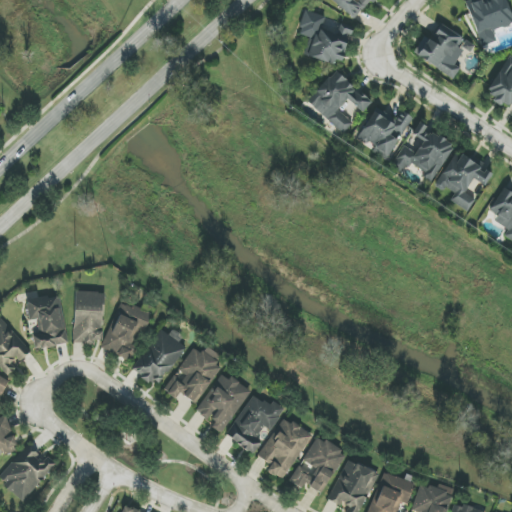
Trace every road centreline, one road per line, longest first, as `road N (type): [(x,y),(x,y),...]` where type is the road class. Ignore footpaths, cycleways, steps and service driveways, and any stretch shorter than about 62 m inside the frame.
road 1 (residential): [(280,511),(96,375),(64,371),(38,393),(47,424),(111,473),(213,511)]
road 2 (secondary): [(0,228),(248,0)]
road 3 (secondary): [(183,0),(0,170)]
road 4 (residential): [(511,154),(378,57)]
